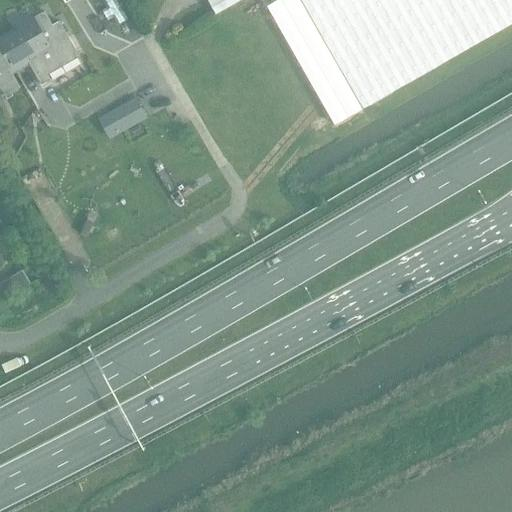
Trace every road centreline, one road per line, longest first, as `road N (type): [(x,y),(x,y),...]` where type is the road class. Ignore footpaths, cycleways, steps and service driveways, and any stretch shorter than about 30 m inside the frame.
road 1 (primary): [(511,135),(0,428)]
road 2 (primary): [(0,484),(511,213)]
road 3 (unclassified): [(223,167),(238,191),(235,212),(24,340),(0,342)]
